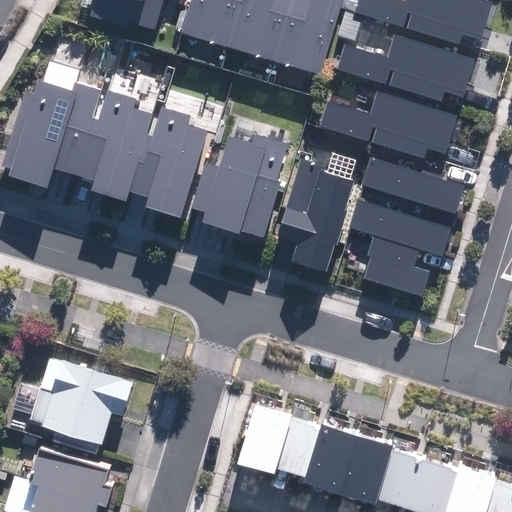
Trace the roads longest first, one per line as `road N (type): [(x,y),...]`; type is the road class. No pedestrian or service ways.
road 1 (residential): [(470,378),(227,301)]
road 2 (residential): [(227,301),(0,231)]
road 3 (residential): [(227,301),(162,511)]
road 4 (residential): [(470,378),(511,238)]
